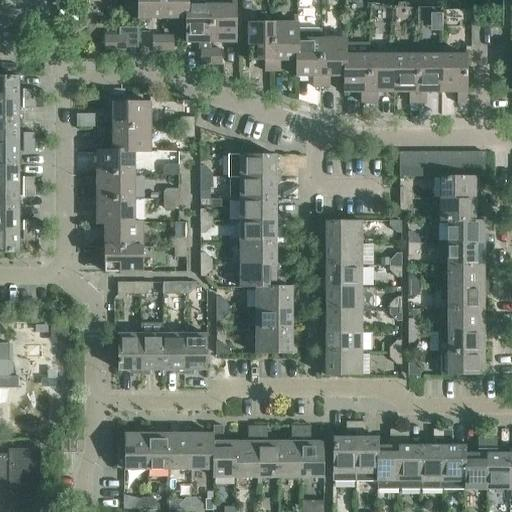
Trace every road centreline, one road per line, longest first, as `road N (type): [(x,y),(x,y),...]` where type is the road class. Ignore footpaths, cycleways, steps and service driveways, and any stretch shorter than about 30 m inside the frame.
road 1 (residential): [(312,132),(159,75),(65,76)]
road 2 (residential): [(92,405),(206,405),(231,391),(310,391)]
road 3 (residential): [(310,391),(375,391),(428,416),(511,417)]
road 4 (residential): [(311,188),(310,391)]
road 5 (residential): [(59,275),(65,76)]
road 6 (residential): [(488,142),(312,132)]
road 7 (residential): [(92,405),(94,308),(59,275)]
road 8 (residential): [(511,267),(505,141)]
road 9 (residential): [(488,142),(491,53),(507,45),(508,26)]
